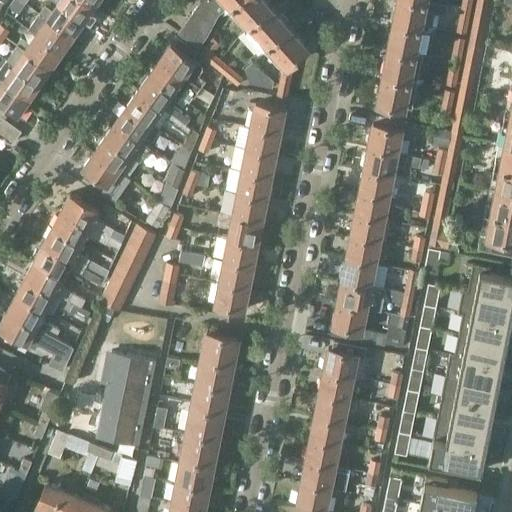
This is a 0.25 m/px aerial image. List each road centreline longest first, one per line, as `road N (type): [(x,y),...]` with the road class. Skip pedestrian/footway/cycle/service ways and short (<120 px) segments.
road 1 (residential): [(257,511),(317,223),(349,0)]
road 2 (residential): [(0,221),(159,0)]
